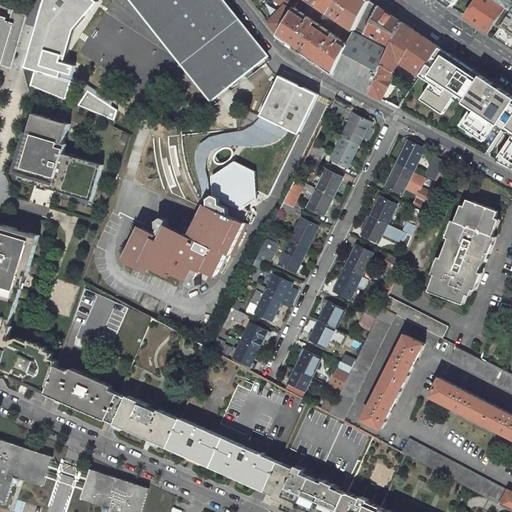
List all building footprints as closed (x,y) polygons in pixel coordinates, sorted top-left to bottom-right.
[(41,0),(23,67),(34,70),(32,86),(63,98),(115,120),(119,110),(69,76),(72,69),(61,66),(72,30),(96,3),(91,0),(41,0)] [(140,0),(189,61),(200,52),(228,87),(268,55),(258,43),(224,0),(140,0)] [(275,0),(277,2),(278,3),(283,8),(285,5),(290,8),(292,5),(290,3),(292,0),(275,0)] [(298,1),(296,0),(292,0),(290,3),(292,5),(290,8),(293,10),(295,7),(298,1)] [(311,0),(326,10),(332,0),(311,0)] [(370,0),(332,0),(326,10),(353,28),(355,30),(370,0)] [(379,6),(370,0),(355,30),(348,44),(333,74),(369,93),(382,65),(392,45),(366,32),(379,6)] [(493,0),(477,0),(466,16),(489,32),(493,27),(494,24),(505,8),(493,0)] [(493,27),(500,31),(496,36),(511,46),(511,0),(493,0),(505,8),(494,24),(493,27)] [(293,10),(290,8),(285,5),(283,8),(268,23),(278,35),(293,10)] [(403,22),(379,6),(366,32),(392,45),(403,22)] [(278,35),(302,52),(311,40),(315,43),(325,29),(299,10),(295,7),(293,10),(278,35)] [(0,64),(1,65),(5,66),(11,68),(13,64),(27,16),(14,10),(13,10),(9,22),(6,21),(7,18),(0,15),(0,64)] [(400,63),(407,67),(420,76),(440,47),(403,22),(392,45),(382,65),(397,74),(397,73),(394,71),(400,63)] [(325,29),(315,43),(311,40),(302,52),(333,74),(348,44),(343,41),(325,29)] [(511,94),(440,47),(420,76),(433,83),(422,100),(444,115),(455,98),(472,109),(461,126),(467,130),(480,138),(484,141),(496,123),(502,127),(506,130),(511,133),(511,138),(497,160),(511,167),(511,94)] [(200,52),(189,61),(217,96),(228,87),(200,52)] [(382,65),(369,93),(380,99),(394,75),(396,76),(397,74),(382,65)] [(417,79),(420,76),(407,67),(405,71),(417,79)] [(318,93),(281,74),(261,115),(298,134),(318,94),(318,93)] [(346,109),(334,103),(330,110),(342,116),(346,109)] [(53,118),(33,112),(27,132),(32,133),(25,156),(21,154),(16,172),(20,173),(18,178),(39,184),(40,181),(48,184),(67,190),(68,187),(80,191),(79,193),(92,197),(102,164),(77,156),(76,159),(69,157),(70,154),(63,152),(66,143),(64,142),(69,123),(58,119),(57,125),(52,124),(53,118)] [(354,114),(343,136),(359,144),(363,137),(364,135),(367,128),(368,126),(370,127),(372,123),(354,114)] [(364,135),(363,137),(369,140),(373,131),(367,128),(364,135)] [(348,167),(359,144),(343,136),(332,159),(348,167)] [(425,149),(409,141),(398,163),(414,171),(425,149)] [(202,144),(202,173),(210,174),(210,144),(202,144)] [(326,150),(313,144),(308,154),(321,160),(326,150)] [(317,168),(321,160),(308,154),(304,162),(317,168)] [(445,161),(436,158),(428,176),(437,180),(445,161)] [(232,254),(248,223),(243,220),(248,209),(245,204),(260,196),(260,168),(240,160),(216,176),(218,195),(212,196),(212,203),(203,199),(193,220),(202,224),(198,235),(189,230),(187,233),(187,234),(214,247),(203,269),(215,275),(227,252),(232,254)] [(386,186),(402,194),(414,171),(398,163),(386,186)] [(327,170),(318,189),(334,196),(343,178),(327,170)] [(305,183),(296,179),(284,203),(293,207),(305,183)] [(432,193),(419,187),(418,189),(417,199),(414,207),(424,211),(432,193)] [(324,215),(334,196),(318,189),(308,207),(324,215)] [(397,205),(381,197),(372,215),(388,223),(397,205)] [(500,211),(469,199),(463,215),(459,214),(433,281),(437,282),(433,292),(464,304),(468,294),(471,295),(497,228),(493,227),(500,211)] [(294,215),(297,209),(293,207),(284,203),(281,209),(294,215)] [(414,207),(412,206),(405,221),(409,223),(405,232),(414,236),(424,211),(414,207)] [(388,223),(372,215),(363,234),(379,242),(388,223)] [(153,264),(172,274),(174,270),(190,278),(189,279),(190,286),(195,288),(200,285),(200,278),(199,278),(203,269),(214,247),(187,234),(187,233),(179,229),(170,224),(169,218),(163,216),(158,219),(158,226),(160,227),(157,233),(142,226),(137,229),(137,235),(132,237),(133,243),(126,258),(129,263),(134,262),(136,267),(142,266),(145,271),(150,270),(153,264)] [(193,220),(185,217),(179,229),(187,233),(189,230),(198,235),(202,224),(193,220)] [(303,219),(292,241),(308,249),(319,226),(303,219)] [(49,387),(59,360),(52,358),(54,353),(47,350),(29,341),(19,337),(15,339),(10,337),(13,326),(11,325),(22,288),(37,236),(1,226),(0,230),(0,361),(2,363),(1,369),(4,370),(32,383),(34,380),(49,387)] [(414,236),(405,232),(400,241),(396,240),(390,254),(403,261),(413,237),(414,236)] [(273,256),(279,244),(267,238),(261,250),(257,259),(268,264),(272,255),(273,256)] [(300,264),(308,249),(292,241),(281,264),(300,273),(303,265),(300,264)] [(374,251),(358,243),(346,268),(362,276),(374,251)] [(390,254),(389,254),(383,265),(398,272),(403,261),(390,254)] [(346,268),(336,288),(335,291),(350,299),(352,296),(362,276),(346,268)] [(259,284),(256,289),(266,293),(282,301),(289,286),(291,283),(275,275),(268,288),(259,284)] [(289,286),(282,301),(290,305),(297,290),(289,286)] [(85,292),(78,320),(86,322),(83,330),(91,332),(94,323),(113,327),(117,313),(125,315),(128,302),(85,292)] [(276,314),(282,301),(266,293),(257,312),(273,320),(275,321),(278,315),(276,314)] [(390,296),(389,295),(383,308),(396,315),(443,339),(449,326),(390,296)] [(336,328),(346,307),(327,298),(324,304),(323,306),(326,308),(320,321),(336,328)] [(248,304),(237,299),(233,307),(244,313),(248,304)] [(383,308),(370,302),(365,312),(378,319),(383,308)] [(241,322),(246,314),(244,313),(233,307),(224,326),(229,329),(234,319),(241,322)] [(396,315),(383,308),(378,319),(374,327),(372,331),(366,343),(361,352),(358,360),(354,367),(342,391),(342,392),(337,401),(331,414),(344,420),(396,315)] [(372,331),(374,327),(378,319),(365,312),(361,321),(359,325),(372,331)] [(311,339),(327,347),(328,345),(336,328),(320,321),(313,335),(311,333),(309,338),(311,339)] [(251,323),(242,342),(258,350),(267,331),(251,323)] [(394,406),(414,366),(415,366),(417,360),(425,343),(406,334),(364,419),(382,428),(391,411),(391,412),(394,406)] [(224,341),(218,338),(212,349),(218,353),(224,341)] [(252,362),(258,350),(242,342),(238,350),(235,349),(232,355),(235,356),(233,359),(249,367),(250,367),(252,368),(254,363),(252,362)] [(350,346),(346,354),(342,361),(354,367),(358,360),(361,352),(350,346)] [(481,358),(458,346),(450,360),(511,391),(511,374),(497,367),(487,361),(481,358)] [(98,353),(88,348),(83,360),(93,365),(98,353)] [(302,356),(296,369),(312,377),(321,358),(305,350),(303,349),(300,355),(302,356)] [(59,360),(49,387),(48,392),(60,366),(58,365),(59,361),(59,360)] [(354,367),(342,361),(333,380),(328,377),(325,382),(342,391),(354,367)] [(72,372),(60,366),(48,392),(109,419),(120,393),(113,390),(115,386),(99,379),(100,377),(92,373),(91,376),(79,370),(75,369),(75,370),(73,369),(72,372)] [(312,377),(296,369),(287,387),(303,395),(312,377)] [(462,411),(501,431),(501,433),(507,436),(507,434),(511,436),(511,413),(441,377),(432,396),(455,408),(455,409),(461,412),(462,411)] [(128,397),(120,393),(109,419),(169,447),(170,444),(181,419),(160,409),(159,411),(150,407),(151,405),(129,395),(128,397)] [(280,462),(182,418),(181,419),(170,444),(269,488),(280,462)] [(54,456),(0,438),(0,503),(6,505),(13,486),(14,482),(14,481),(20,478),(21,479),(24,480),(44,486),(53,460),(54,456)] [(509,490),(410,438),(403,452),(406,454),(446,475),(501,504),(509,490)] [(296,469),(281,461),(280,462),(269,488),(277,491),(275,494),(299,505),(312,476),(304,472),(305,469),(298,465),(296,469)] [(142,511),(150,488),(92,469),(82,498),(92,502),(104,506),(110,507),(110,510),(109,511),(142,511)] [(324,482),(312,476),(299,505),(314,511),(338,511),(347,493),(335,487),(336,484),(325,480),(324,482)] [(511,491),(509,490),(501,504),(511,509),(511,491)] [(347,493),(338,511),(380,511),(382,507),(347,493)]
